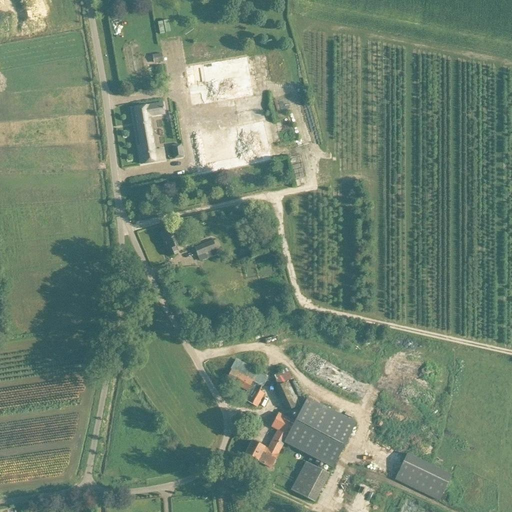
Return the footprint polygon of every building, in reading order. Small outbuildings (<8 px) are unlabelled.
[(163,63),(162,53),(152,55),(154,64),(163,63)] [(216,75),(214,63),(194,67),(196,78),(216,75)] [(157,150),(151,116),(164,114),(163,103),(132,108),(141,164),(164,160),(163,149),(157,150)] [(181,145),(172,146),(174,160),(183,158),(181,145)] [(212,161),(215,175),(257,167),(255,153),(212,161)] [(160,234),(164,243),(165,243),(167,248),(166,248),(169,257),(179,253),(176,246),(181,244),(185,242),(186,240),(184,233),(182,233),(177,235),(175,229),(160,234)] [(195,249),(198,256),(216,249),(214,241),(195,249)] [(268,378),(237,360),(231,371),(226,380),(247,391),(252,382),(262,388),(268,378)] [(274,387),(286,411),(298,405),(286,382),(274,387)] [(262,399),(264,395),(260,392),(252,405),(257,407),(262,399)] [(252,441),(245,454),(254,459),(271,468),(278,455),(284,442),(333,467),(346,440),(298,415),(295,422),(278,413),(271,427),(278,430),(268,450),(264,448),(265,447),(252,441)] [(394,479),(439,501),(451,475),(407,454),(394,479)] [(290,489),(314,502),(329,474),(305,461),(290,489)]
